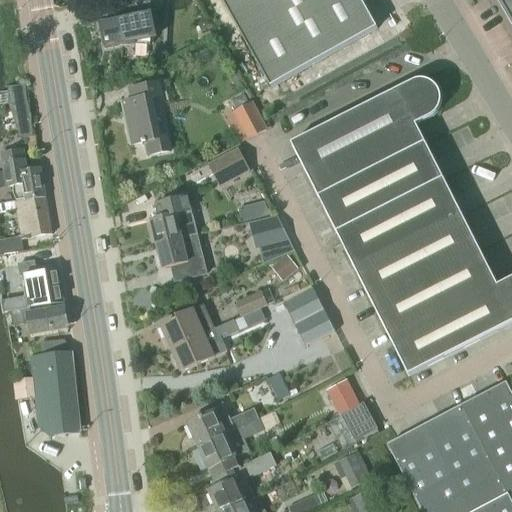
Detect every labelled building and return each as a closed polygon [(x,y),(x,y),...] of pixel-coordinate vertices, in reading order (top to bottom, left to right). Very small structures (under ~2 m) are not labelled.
[(377,30),(360,0),(221,0),(271,89),(377,30)] [(511,0),(496,0),(511,27),(511,0)] [(143,16),(99,24),(104,49),(116,46),(120,45),(150,46),(151,40),(156,39),(151,14),(143,16)] [(414,82),(291,142),(408,377),(511,324),(511,279),(508,282),(510,285),(499,291),(425,143),(415,122),(426,117),(428,120),(432,118),(436,115),(439,112),(441,107),(443,103),(442,97),(441,92),(439,88),(435,85),(431,82),(426,80),(421,80),(416,81),(414,82)] [(130,102),(122,104),(131,146),(144,144),(147,158),(169,153),(166,139),(159,140),(150,100),(159,98),(156,85),(128,91),(130,102)] [(26,104),(26,92),(8,93),(9,105),(26,104)] [(26,104),(9,105),(21,140),(32,138),(26,104)] [(227,118),(241,143),(266,129),(253,104),(227,118)] [(212,161),(207,164),(218,187),(223,184),(247,172),(236,149),(212,161)] [(23,153),(1,157),(6,188),(13,187),(13,188),(11,190),(13,198),(15,200),(15,201),(25,200),(25,202),(45,198),(40,169),(26,172),(23,153)] [(15,201),(0,203),(0,211),(0,214),(17,212),(22,240),(52,235),(45,198),(25,202),(25,200),(15,201)] [(158,220),(150,222),(156,245),(196,236),(186,198),(155,206),(158,220)] [(263,203),(253,205),(257,219),(270,216),(263,203)] [(258,249),(288,242),(276,218),(252,224),(258,249)] [(175,283),(205,275),(196,236),(156,245),(162,270),(171,268),(175,283)] [(20,238),(0,241),(0,255),(23,251),(20,238)] [(287,257),(271,269),(282,282),(298,270),(287,257)] [(34,263),(18,266),(20,278),(21,277),(25,298),(28,298),(30,309),(33,309),(64,304),(58,271),(36,275),(34,263)] [(312,290),(283,305),(306,349),(335,334),(312,290)] [(236,305),(242,318),(267,306),(261,293),(236,305)] [(185,314),(160,326),(170,349),(203,335),(214,330),(203,306),(185,314)] [(13,312),(11,313),(13,326),(15,326),(21,325),(30,324),(32,336),(51,333),(68,330),(64,308),(34,313),(33,309),(30,309),(13,312)] [(203,335),(170,349),(181,374),(214,359),(227,353),(219,337),(226,334),(227,338),(238,333),(233,322),(214,330),(203,335)] [(42,357),(30,358),(33,379),(33,386),(34,399),(37,428),(50,438),(81,435),(72,354),(65,342),(40,345),(42,357)] [(15,381),(13,381),(15,401),(18,401),(34,399),(33,386),(33,379),(15,381)] [(344,383),(326,392),(340,417),(357,408),(359,407),(360,407),(346,381),(346,382),(344,383)] [(511,511),(511,394),(506,384),(387,446),(421,511),(511,511)] [(213,414),(187,425),(198,448),(258,422),(253,411),(230,421),(223,404),(211,409),(213,414)] [(360,407),(341,417),(355,443),(377,432),(363,405),(360,407)] [(258,422),(198,448),(208,471),(211,479),(212,480),(240,468),(236,458),(248,453),(243,441),(262,432),(260,427),(258,422)] [(209,495),(208,499),(210,504),(214,506),(216,511),(226,511),(246,503),(254,499),(244,478),(252,475),(253,474),(254,476),(275,467),(269,455),(240,468),(212,480),(216,489),(208,493),(209,495)] [(354,455),(338,463),(351,490),(367,483),(354,455)] [(357,511),(378,511),(368,491),(352,499),(357,511)] [(246,503),(226,511),(263,511),(257,498),(254,499),(246,503)] [(313,498),(297,506),(299,511),(307,511),(317,508),(313,498)]
